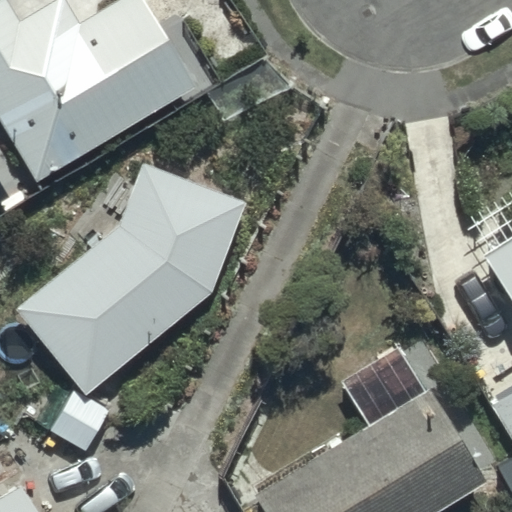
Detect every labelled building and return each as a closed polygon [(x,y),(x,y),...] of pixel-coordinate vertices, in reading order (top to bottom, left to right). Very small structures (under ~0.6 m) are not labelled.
[(188,85),(135,0),(121,0),(80,26),(63,0),(51,0),(18,21),(5,0),(0,0),(0,113),(39,177),(188,85)] [(111,226),(6,306),(76,390),(200,286),(234,201),(135,162),(111,226)] [(511,194),(463,224),(477,247),(471,251),(511,317),(511,194)] [(245,495),(255,511),(415,511),(475,476),(394,344),(333,381),(360,425),(245,495)] [(511,381),(481,401),(511,450),(511,381)] [(25,511),(9,485),(0,490),(0,511),(25,511)]
